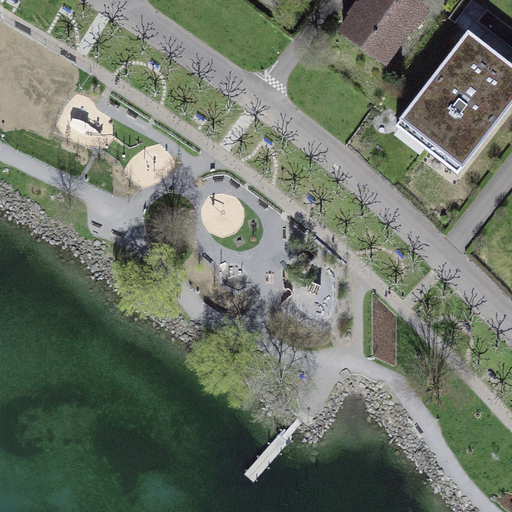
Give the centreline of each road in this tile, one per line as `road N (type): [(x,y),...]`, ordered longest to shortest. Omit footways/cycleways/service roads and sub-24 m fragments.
road 1 (residential): [(268,98),(449,256)]
road 2 (residential): [(107,0),(268,98)]
